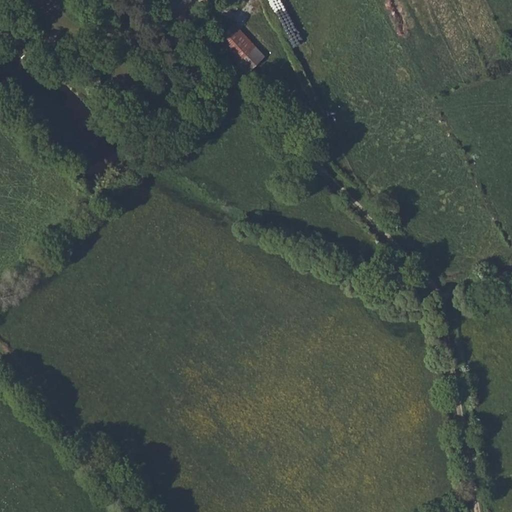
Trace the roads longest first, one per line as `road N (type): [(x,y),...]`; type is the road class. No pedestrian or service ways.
road 1 (track): [(442,293),(170,12),(194,0)]
road 2 (track): [(477,511),(442,293)]
road 3 (track): [(137,511),(0,365)]
